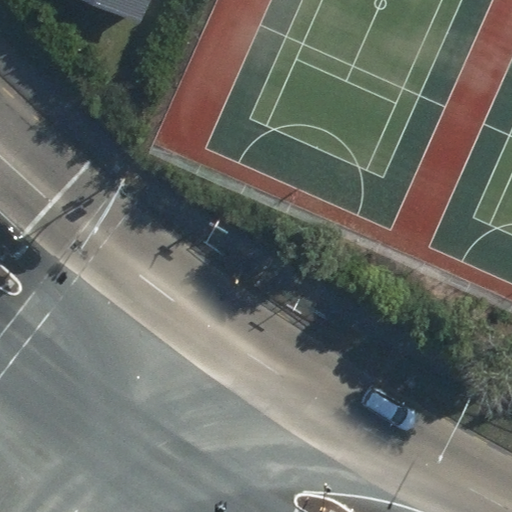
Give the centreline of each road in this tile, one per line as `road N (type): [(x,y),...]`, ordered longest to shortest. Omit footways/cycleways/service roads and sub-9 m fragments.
road 1 (primary): [(289,383),(511,499)]
road 2 (primary): [(0,147),(190,310)]
road 3 (secondary): [(289,383),(197,506)]
road 4 (secondary): [(101,433),(190,310)]
road 5 (primary): [(101,433),(0,354)]
road 6 (primary): [(190,310),(289,383)]
road 7 (primary): [(197,506),(101,433)]
